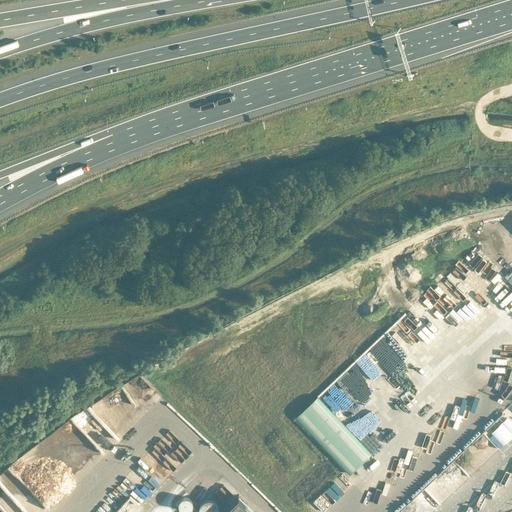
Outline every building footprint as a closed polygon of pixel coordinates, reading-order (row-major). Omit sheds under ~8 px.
[(499,448),(511,436),(511,404),(483,432),(499,448)] [(161,442),(170,449),(176,442),(167,435),(161,442)] [(356,452),(361,448),(353,440),(348,444),(356,452)] [(455,459),(398,511),(431,511),(471,476),(455,459)] [(499,482),(507,485),(511,472),(506,470),(502,482),(495,480),(490,493),(495,495),(499,482)] [(255,511),(238,496),(222,511),(255,511)] [(218,511),(219,511),(219,510),(219,509),(219,508),(219,507),(219,506),(219,505),(218,505),(218,504),(217,502),(216,502),(215,501),(213,500),(212,500),(211,499),(209,499),(208,499),(206,500),(205,500),(203,501),(203,502),(201,503),(201,504),(200,504),(200,505),(200,506),(200,507),(199,508),(199,509),(199,510),(199,511),(200,511),(199,511),(218,511)]
